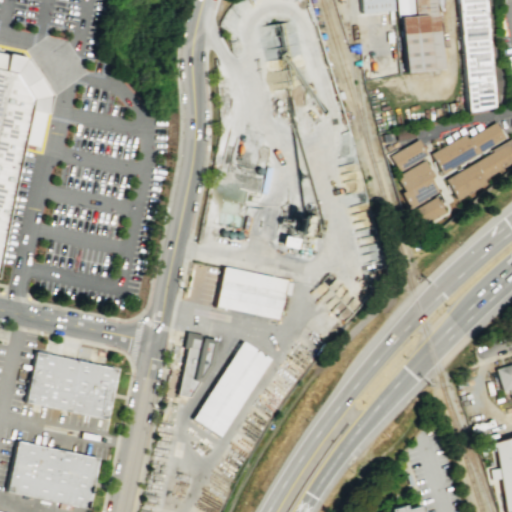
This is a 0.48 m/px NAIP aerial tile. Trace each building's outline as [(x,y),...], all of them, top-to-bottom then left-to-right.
[(361,15),(359,0),(390,0),(392,11),(361,15)] [(398,19),(396,0),(434,0),(436,16),(398,19)] [(455,0),(468,114),(494,109),(484,0),(455,0)] [(443,72),(439,16),(402,20),(407,75),(443,72)] [(257,25),(273,23),(278,22),(293,20),(303,85),(266,91),(257,25)] [(0,251),(22,145),(46,150),(56,99),(25,53),(0,47),(0,251)] [(497,123),(469,139),(476,152),(505,137),(497,123)] [(467,138),(438,154),(446,168),(475,152),(467,138)] [(420,142),(391,158),(399,171),(427,156),(420,142)] [(511,153),(507,145),(478,160),(486,174),(511,160),(511,153)] [(424,161),(395,177),(403,191),(431,175),(424,161)] [(481,167),(452,183),(460,197),(488,181),(481,167)] [(430,182),(402,197),(409,211),(438,196),(430,182)] [(454,190),(425,206),(433,219),(461,204),(454,190)] [(443,212),(435,196),(410,210),(418,226),(443,212)] [(222,269),(285,282),(277,319),(214,306),(222,269)] [(188,330),(219,337),(210,367),(189,398),(175,396),(188,330)] [(189,418),(240,341),(268,359),(218,437),(189,418)] [(34,352),(119,371),(108,422),(23,403),(34,352)] [(511,364),(493,371),(500,393),(511,389),(511,364)] [(511,511),(511,435),(486,443),(491,464),(483,466),(487,484),(491,484),(497,511),(511,511)] [(16,443),(96,460),(85,511),(5,493),(16,443)]
